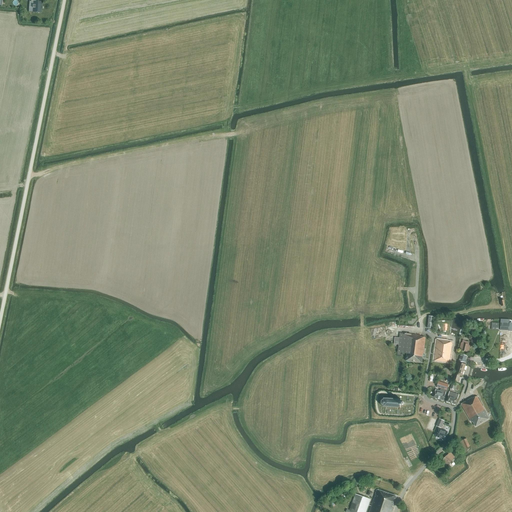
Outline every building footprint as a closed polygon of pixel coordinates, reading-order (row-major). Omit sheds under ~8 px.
[(38,0),(31,0),(31,1),(33,2),(33,12),(41,13),(41,6),(42,6),(42,2),(38,2),(38,0)] [(423,354),(425,337),(421,336),(421,335),(400,333),(399,338),(395,337),(394,344),(398,345),(397,352),(407,354),(406,361),(422,363),(423,354)] [(449,362),(452,342),(447,342),(447,341),(436,340),(434,360),(449,362)] [(468,345),(469,342),(462,340),(462,343),(461,343),(459,349),(460,349),(460,350),(462,350),(469,352),(471,345),(468,345)] [(465,363),(466,356),(460,354),(458,362),(462,363),(462,362),(465,363)] [(462,376),(465,365),(458,362),(452,380),(458,382),(460,375),(462,376)] [(445,395),(446,390),(447,387),(448,385),(438,382),(438,384),(437,387),(441,388),(440,391),(436,389),(435,391),(433,397),(443,400),(445,395)] [(458,398),(459,395),(449,391),(448,395),(446,401),(456,404),(458,399),(458,398)] [(486,413),(476,396),(473,398),(472,398),(461,404),(471,422),(472,421),(475,426),(488,419),(485,414),(486,413)] [(384,398),(383,398),(383,399),(381,401),(381,404),(382,405),(383,405),(383,406),(383,407),(384,407),(387,407),(386,407),(387,407),(390,407),(393,407),(394,407),(397,407),(397,408),(397,407),(400,407),(400,405),(403,405),(402,405),(403,405),(403,404),(403,403),(404,402),(403,402),(401,402),(401,399),(398,399),(397,399),(394,399),(391,399),(391,398),(390,398),(390,399),(388,398),(387,398),(384,398)] [(444,440),(448,432),(439,428),(435,436),(444,440)] [(463,450),(470,447),(466,438),(459,441),(463,450)] [(448,465),(455,457),(450,452),(443,460),(448,465)] [(378,490),(377,489),(375,495),(376,495),(376,496),(375,496),(369,511),(391,511),(393,507),(393,506),(395,501),(395,502),(397,496),(396,496),(378,490)] [(365,511),(370,499),(355,494),(350,510),(348,511),(365,511)]
